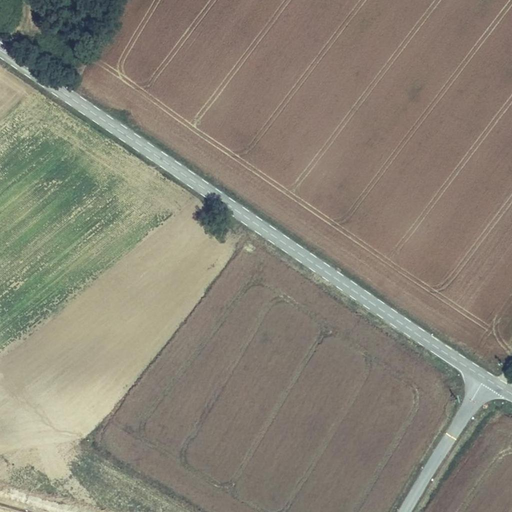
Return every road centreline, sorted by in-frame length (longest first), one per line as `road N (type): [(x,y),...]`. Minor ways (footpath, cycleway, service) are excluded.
road 1 (tertiary): [(485,378),(0,47)]
road 2 (unclassified): [(405,511),(485,378)]
